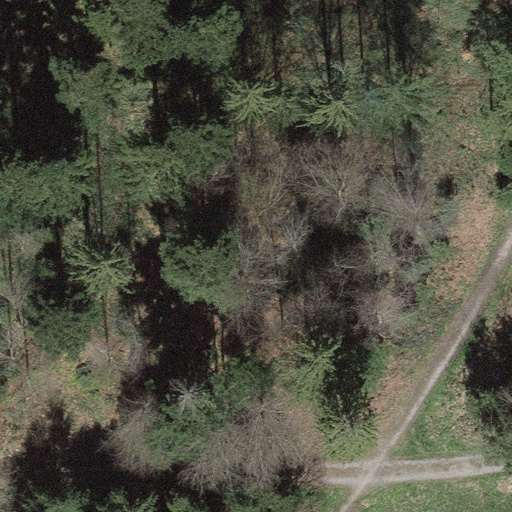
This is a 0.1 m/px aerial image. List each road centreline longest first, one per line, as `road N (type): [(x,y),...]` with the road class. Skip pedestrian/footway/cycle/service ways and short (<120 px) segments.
road 1 (track): [(0,479),(373,469)]
road 2 (track): [(373,469),(511,455)]
